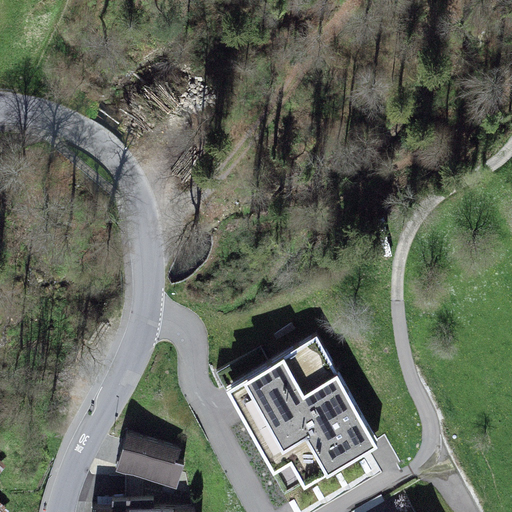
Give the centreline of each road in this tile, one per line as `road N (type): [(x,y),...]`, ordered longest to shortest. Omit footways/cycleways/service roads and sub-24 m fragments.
road 1 (residential): [(58,511),(150,309),(144,227),(137,191),(105,146),(72,124),(0,109)]
road 2 (track): [(475,511),(401,350),(406,238),(455,191),(511,161)]
road 3 (track): [(150,309),(174,326),(172,362),(191,409),(301,511)]
